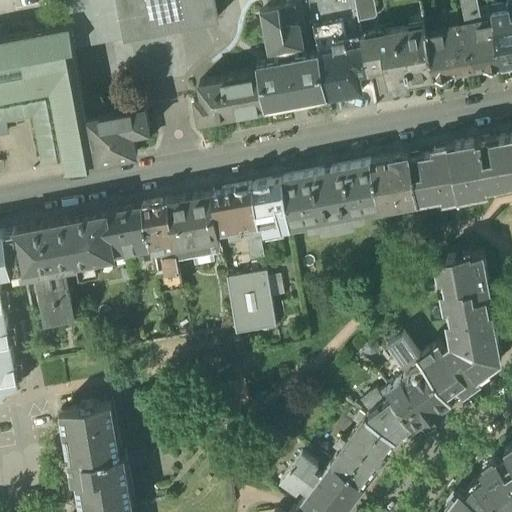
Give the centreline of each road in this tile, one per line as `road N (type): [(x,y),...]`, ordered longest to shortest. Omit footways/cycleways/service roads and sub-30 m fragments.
road 1 (residential): [(0,203),(511,102)]
road 2 (residential): [(511,398),(437,453),(392,511)]
